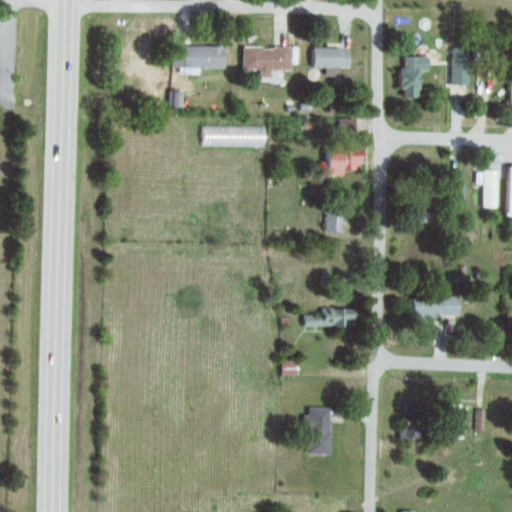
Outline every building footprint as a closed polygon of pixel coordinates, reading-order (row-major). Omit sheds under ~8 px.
[(168,47),(169,69),(221,68),(221,45),(168,47)] [(255,69),(255,78),(267,78),(267,70),(286,70),(287,48),(240,47),(239,69),(255,69)] [(448,85),(466,85),(466,48),(448,47),(448,85)] [(309,49),(309,68),(321,67),(322,77),(336,77),(336,68),(346,68),(345,48),(309,49)] [(424,57),(400,57),(400,68),(395,68),(395,90),(400,90),(400,97),(415,97),(415,71),(424,71),(424,57)] [(180,91),(167,90),(167,107),(180,107),(180,91)] [(351,132),(351,119),(336,119),(336,132),(351,132)] [(339,176),(339,170),(355,170),(355,150),(323,150),(323,175),(339,176)] [(511,167),(503,167),(502,215),(511,215),(511,167)] [(493,208),(493,171),(473,171),(473,183),(479,183),(479,207),(493,208)] [(460,199),(461,184),(447,184),(447,199),(460,199)] [(425,192),(409,191),(408,222),(424,222),(425,192)] [(338,232),(338,211),(322,210),(322,231),(338,232)] [(456,317),(456,297),(409,297),(410,317),(456,317)] [(351,327),(351,308),(318,309),(319,315),(300,316),(301,328),(351,327)] [(279,376),(295,376),(295,360),(278,360),(279,376)] [(461,405),(446,404),(445,439),(460,439),(461,405)] [(328,408),(306,407),(306,415),(301,415),(300,430),(305,430),(305,454),(327,455),(328,408)] [(484,410),(475,410),(474,431),(483,431),(484,410)]
